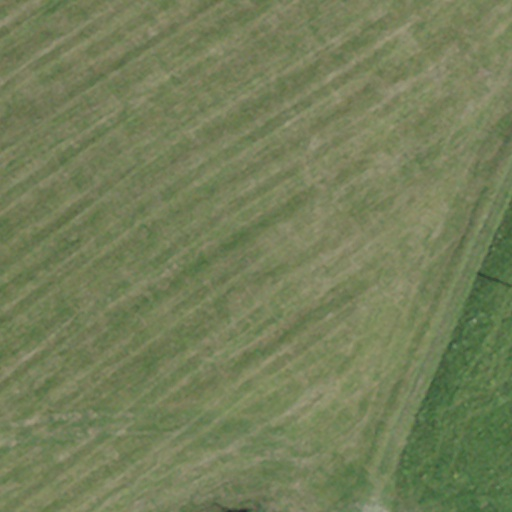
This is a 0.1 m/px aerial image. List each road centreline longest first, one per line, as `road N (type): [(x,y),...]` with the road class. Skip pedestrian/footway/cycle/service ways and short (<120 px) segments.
road 1 (track): [(0,434),(166,421),(250,431),(311,452),(356,490),(368,511)]
road 2 (track): [(383,511),(406,423),(511,178)]
